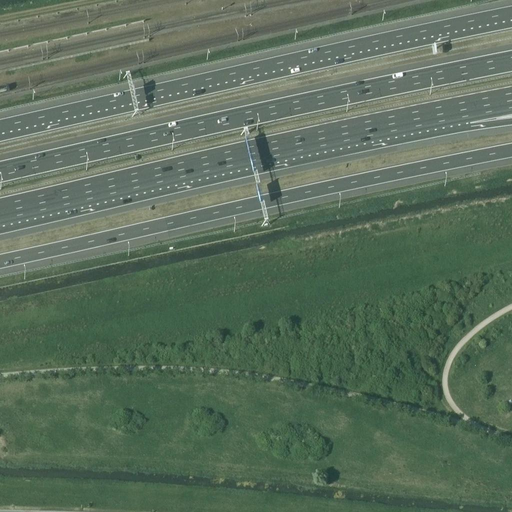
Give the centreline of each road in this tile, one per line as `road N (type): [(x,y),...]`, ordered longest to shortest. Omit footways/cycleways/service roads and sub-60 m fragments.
road 1 (motorway): [(511,14),(0,127)]
road 2 (motorway): [(0,261),(511,151)]
road 3 (motorway): [(511,64),(0,172)]
road 4 (motorway): [(0,211),(424,118)]
